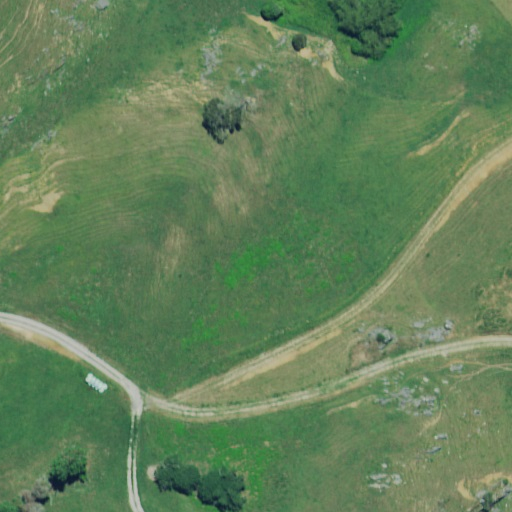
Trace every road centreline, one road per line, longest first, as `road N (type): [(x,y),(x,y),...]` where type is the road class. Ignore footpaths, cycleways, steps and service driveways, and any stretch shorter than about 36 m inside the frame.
road 1 (track): [(0,317),(80,351),(171,411),(210,415),(347,383),(474,340),(511,341)]
road 2 (track): [(137,511),(130,484),(133,391)]
